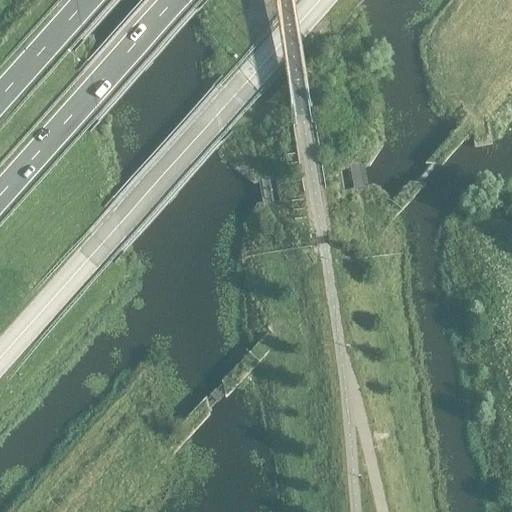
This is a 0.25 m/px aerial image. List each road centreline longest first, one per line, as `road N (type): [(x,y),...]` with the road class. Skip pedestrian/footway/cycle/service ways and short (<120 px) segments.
road 1 (trunk): [(0,195),(174,0)]
road 2 (trunk): [(87,0),(0,95)]
